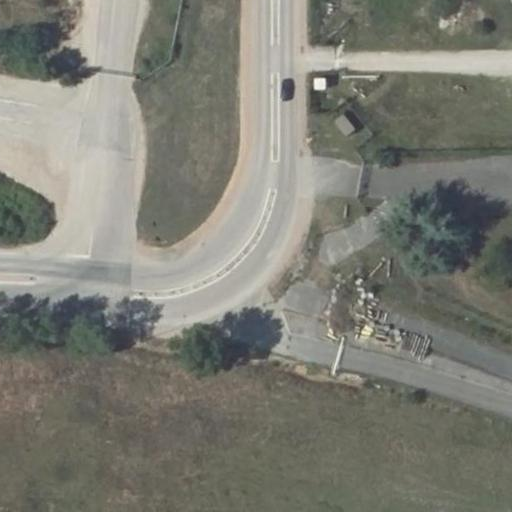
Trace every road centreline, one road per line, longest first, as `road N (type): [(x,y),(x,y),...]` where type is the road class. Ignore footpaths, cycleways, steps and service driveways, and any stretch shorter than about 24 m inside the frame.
road 1 (unclassified): [(88,308),(158,309),(200,298),(231,281),(261,249),(287,161),(286,0)]
road 2 (unclassified): [(261,0),(261,159),(237,231),(208,261),(158,277),(92,272)]
road 3 (residential): [(0,121),(109,138),(92,272)]
